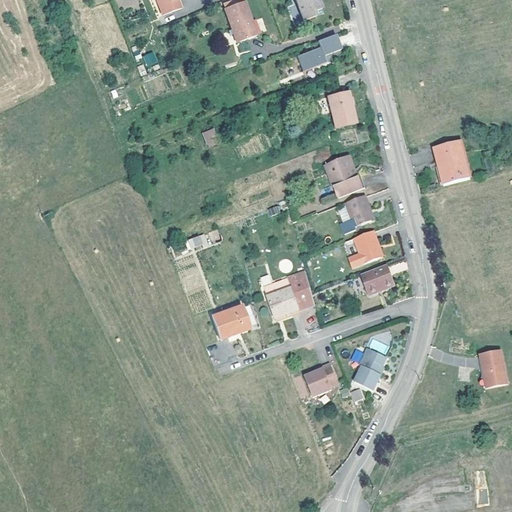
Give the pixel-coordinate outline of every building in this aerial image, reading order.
[(154,0),(161,17),(180,10),(177,1),(178,0),(154,0)] [(312,4),(310,0),(295,0),(287,4),(297,27),(310,21),(308,17),(316,13),(312,4)] [(235,32),(239,43),(255,37),(241,3),(222,10),(230,29),(231,34),(235,32)] [(330,37),(312,43),(315,50),(292,59),(297,74),(321,64),(319,58),(336,51),(330,37)] [(155,51),(146,55),(149,62),(158,59),(155,51)] [(334,128),(354,123),(345,92),(326,97),(334,128)] [(201,133),(206,145),(215,141),(210,130),(201,133)] [(433,150),(436,163),(442,186),(469,180),(460,143),(433,150)] [(326,166),(338,199),(366,189),(361,175),(360,174),(357,171),(353,173),(347,158),(326,166)] [(439,187),(442,186),(436,163),(433,164),(439,187)] [(333,194),(320,198),(322,206),(336,202),(333,194)] [(373,222),(369,210),(372,209),(367,197),(347,204),(356,229),(373,222)] [(278,206),(267,210),(270,217),(280,213),(278,206)] [(212,241),(219,240),(217,230),(210,232),(212,241)] [(377,248),(379,247),(374,233),(354,240),(355,243),(361,258),(353,261),(350,262),(354,273),(370,267),(369,265),(382,260),(377,248)] [(201,246),(198,237),(187,241),(190,250),(201,246)] [(347,246),(353,261),(361,258),(355,243),(347,246)] [(396,288),(388,267),(362,277),(370,297),(380,294),(380,292),(386,290),(387,291),(396,288)] [(270,274),(259,278),(261,285),(272,282),(270,274)] [(291,291),(299,313),(314,307),(305,274),(287,281),(291,291)] [(275,322),(299,313),(291,291),(267,300),(275,322)] [(230,338),(229,336),(249,329),(241,308),(212,319),(221,341),(230,338)] [(371,339),(368,348),(386,354),(389,346),(371,339)] [(375,374),(379,367),(384,359),(366,348),(356,365),(359,366),(350,381),(368,391),(377,375),(375,374)] [(479,357),(481,368),(485,388),(505,384),(499,353),(479,357)] [(329,382),(337,378),(328,358),(320,362),(320,364),(303,371),(311,392),(330,384),(329,382)] [(352,402),(363,400),(361,389),(350,391),(352,402)]
